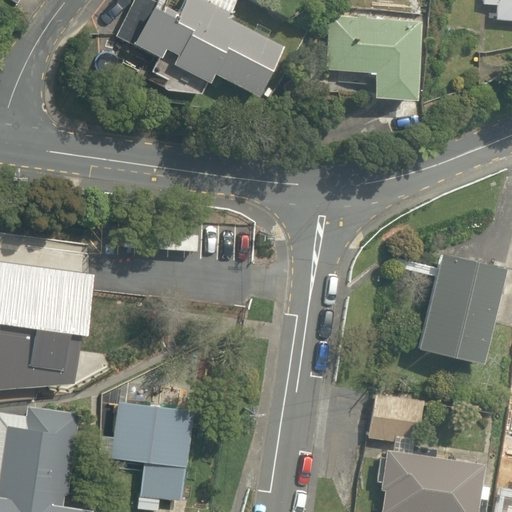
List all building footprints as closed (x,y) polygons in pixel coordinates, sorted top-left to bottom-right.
[(137,77),(190,102),(202,76),(248,98),(273,46),(225,23),(230,13),(201,0),(161,0),(156,13),(134,3),(115,44),(146,59),(137,77)] [(487,5),(486,19),(511,20),(511,0),(475,0),(476,5),(487,5)] [(412,20),(321,13),(316,68),(360,72),(358,97),(405,101),(412,20)] [(495,265),(430,250),(407,351),(472,366),(495,265)] [(415,398),(365,392),(359,438),(409,445),(415,398)] [(0,511),(79,511),(65,510),(78,413),(29,406),(28,417),(0,412),(0,511)] [(188,417),(108,406),(101,461),(143,467),(138,502),(176,507),(188,417)] [(471,511),(476,463),(378,453),(372,511),(471,511)]
